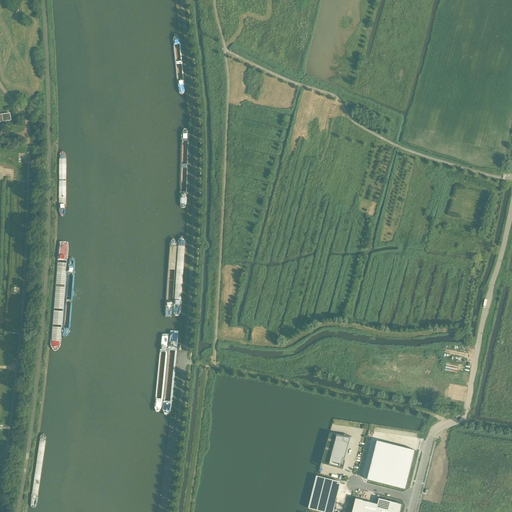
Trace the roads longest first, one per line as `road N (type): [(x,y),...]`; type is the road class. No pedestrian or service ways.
road 1 (unclassified): [(180,0),(193,194),(164,511)]
road 2 (unclassified): [(18,511),(48,241),(43,0)]
road 3 (unclassified): [(414,499),(431,433),(465,414),(511,201)]
road 4 (track): [(443,424),(430,414),(197,363)]
